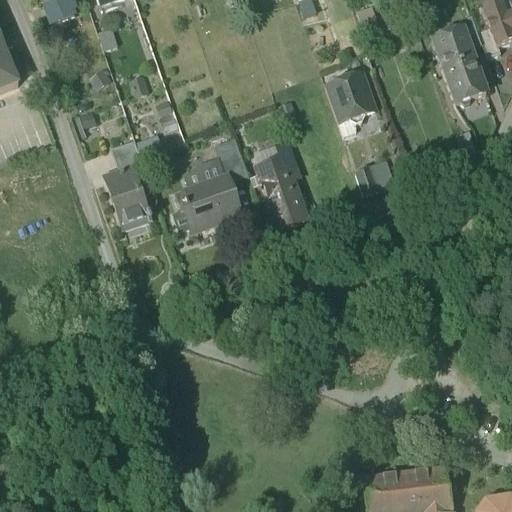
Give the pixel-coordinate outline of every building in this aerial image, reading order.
[(65,0),(33,0),(42,22),(67,12),(69,11),(65,0)] [(122,11),(117,0),(90,0),(98,21),(122,11)] [(127,0),(125,0),(119,3),(122,11),(123,15),(132,12),(130,6),(127,0)] [(307,14),(301,0),(286,0),(294,19),(307,14)] [(67,12),(42,22),(50,43),(53,42),(51,37),(73,28),(67,12)] [(511,28),(506,30),(500,15),(482,22),(489,42),(496,61),(498,61),(511,55),(511,28)] [(472,38),(462,42),(464,46),(470,63),(479,60),(475,47),(472,38)] [(455,46),(451,42),(444,45),(444,49),(432,54),(455,118),(459,117),(463,121),(470,118),(470,113),(486,107),(470,63),(464,46),(458,48),(457,45),(455,46)] [(489,42),(475,47),(479,60),(484,72),(500,66),(498,61),(496,61),(489,42)] [(111,43),(98,47),(103,64),(117,60),(111,43)] [(0,109),(17,103),(0,60),(0,109)] [(100,86),(86,95),(95,108),(108,98),(100,86)] [(360,86),(322,99),(336,137),(347,133),(348,134),(353,137),(354,137),(360,135),(362,129),(362,128),(373,124),(360,86)] [(140,89),(123,95),(130,113),(146,107),(140,89)] [(164,115),(150,120),(155,132),(169,126),(164,115)] [(240,126),(236,117),(224,123),(228,132),(240,126)] [(282,119),(276,122),(280,132),(286,130),(282,119)] [(347,133),(336,137),(340,149),(353,145),(353,137),(348,134),(347,133)] [(468,145),(456,150),(463,169),(475,164),(468,145)] [(155,148),(132,157),(132,158),(139,177),(163,168),(155,148)] [(232,152),(211,159),(222,191),(224,189),(227,197),(245,191),(232,152)] [(459,171),(451,153),(442,157),(450,175),(459,171)] [(132,158),(110,166),(118,190),(130,186),(133,194),(144,190),(139,177),(132,158)] [(287,158),(274,163),(278,173),(279,173),(287,195),(298,190),(287,158)] [(278,173),(256,181),(270,221),(277,242),(300,234),(287,195),(279,173),(278,173)] [(368,180),(353,186),(361,208),(376,203),(368,180)] [(118,190),(104,195),(121,242),(144,234),(146,240),(149,239),(148,237),(151,236),(148,229),(146,230),(133,194),(130,186),(118,190)] [(222,191),(172,208),(178,226),(186,224),(193,245),(216,237),(215,232),(237,225),(233,214),(227,197),(224,189),(222,191)] [(245,191),(227,197),(233,214),(251,208),(245,191)] [(277,242),(270,221),(258,226),(266,248),(278,244),(277,242)] [(186,224),(178,226),(185,247),(193,245),(186,224)] [(449,511),(444,480),(364,490),(365,511),(449,511)]
